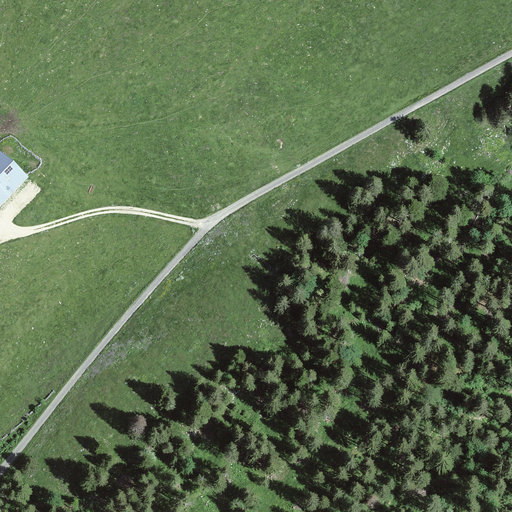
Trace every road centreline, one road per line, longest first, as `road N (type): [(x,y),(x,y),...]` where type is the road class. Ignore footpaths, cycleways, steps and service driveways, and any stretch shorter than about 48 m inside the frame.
road 1 (track): [(511,54),(205,228),(0,472)]
road 2 (track): [(0,242),(107,211),(205,228)]
